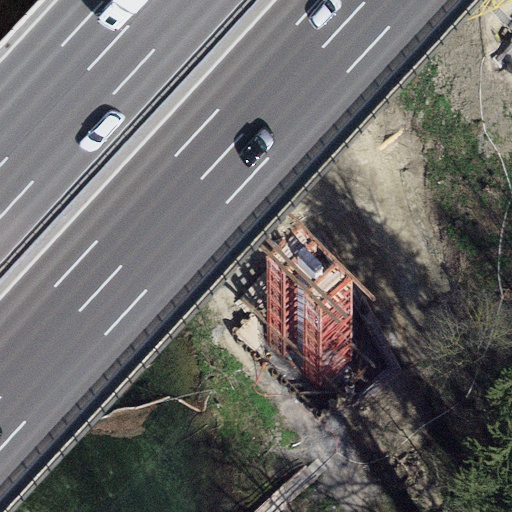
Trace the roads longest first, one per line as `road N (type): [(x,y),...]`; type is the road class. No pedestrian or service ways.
road 1 (primary): [(511,97),(130,511)]
road 2 (motorway): [(0,399),(367,0)]
road 3 (motorway): [(149,0),(0,162)]
